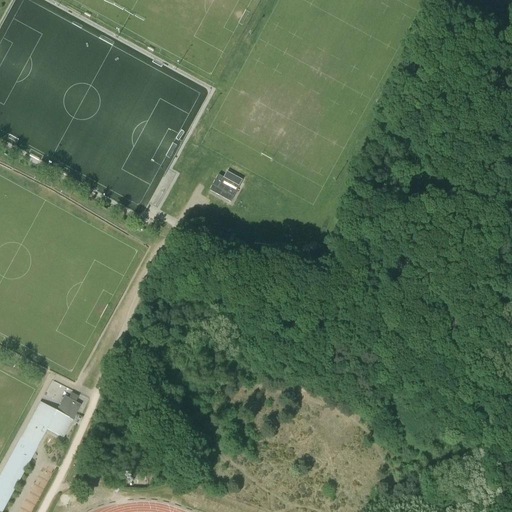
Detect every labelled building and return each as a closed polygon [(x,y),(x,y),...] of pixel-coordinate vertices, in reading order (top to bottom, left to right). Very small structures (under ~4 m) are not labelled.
[(218,175),(210,191),(231,202),(239,186),(218,175)] [(209,235),(198,231),(196,236),(207,240),(209,235)] [(220,240),(210,236),(208,241),(218,245),(220,240)] [(30,421),(23,432),(40,441),(46,430),(62,439),(72,420),(75,415),(80,405),(64,396),(56,411),(40,402),(30,421)] [(37,448),(20,439),(0,475),(0,511),(1,511),(30,460),(31,459),(37,448)]
